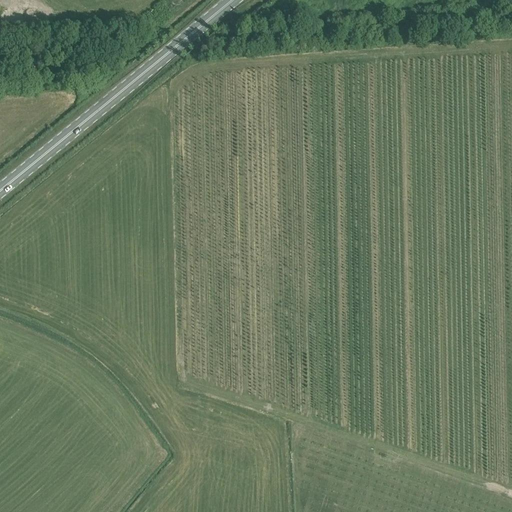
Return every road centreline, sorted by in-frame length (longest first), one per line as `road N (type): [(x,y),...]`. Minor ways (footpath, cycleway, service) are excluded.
road 1 (primary): [(232,0),(0,190)]
road 2 (track): [(511,496),(290,417)]
